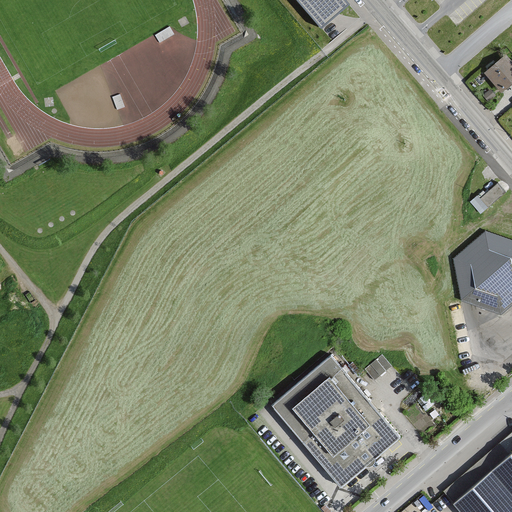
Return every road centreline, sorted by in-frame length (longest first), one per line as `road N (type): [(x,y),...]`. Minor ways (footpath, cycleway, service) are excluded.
road 1 (unclassified): [(367,0),(511,165)]
road 2 (primary): [(511,398),(376,511)]
